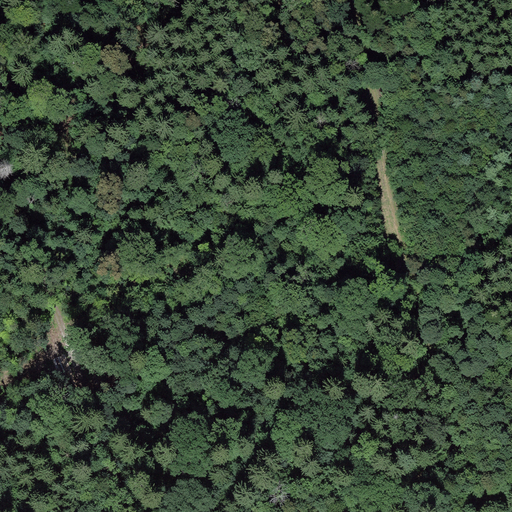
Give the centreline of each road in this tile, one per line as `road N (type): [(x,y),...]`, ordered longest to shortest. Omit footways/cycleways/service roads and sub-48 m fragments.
road 1 (track): [(501,509),(447,426),(348,0)]
road 2 (track): [(131,511),(0,157)]
road 3 (track): [(501,509),(447,499),(394,501),(365,511)]
